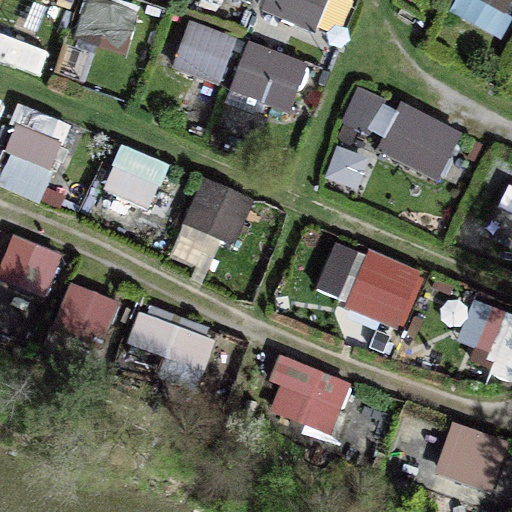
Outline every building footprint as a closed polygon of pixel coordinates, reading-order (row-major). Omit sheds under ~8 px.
[(313,29),(325,0),(260,0),(258,6),(313,29)] [(451,0),(493,24),(507,0),(451,0)] [(173,58),(223,80),(242,35),(192,14),(173,58)] [(0,29),(0,57),(39,71),(48,46),(0,29)] [(229,87),(293,113),(315,62),(251,35),(229,87)] [(363,78),(341,120),(443,173),(465,132),(363,78)] [(0,184),(45,200),(73,118),(26,102),(0,176),(0,184)] [(146,229),(166,154),(120,142),(100,216),(146,229)] [(204,271),(221,234),(237,241),(259,197),(205,171),(166,253),(204,271)] [(511,178),(499,206),(511,211),(511,178)] [(14,229),(0,260),(0,277),(44,298),(65,252),(14,229)] [(337,237),(318,288),(344,297),(363,246),(337,237)] [(344,301),(398,327),(425,270),(371,245),(344,301)] [(98,350),(121,298),(75,277),(52,329),(98,350)] [(511,309),(474,294),(453,343),(511,367),(511,309)] [(140,305),(127,343),(206,370),(219,332),(140,305)] [(336,434),(358,382),(289,353),(267,405),(336,434)] [(511,435),(451,420),(438,473),(500,490),(511,443),(511,435)]
